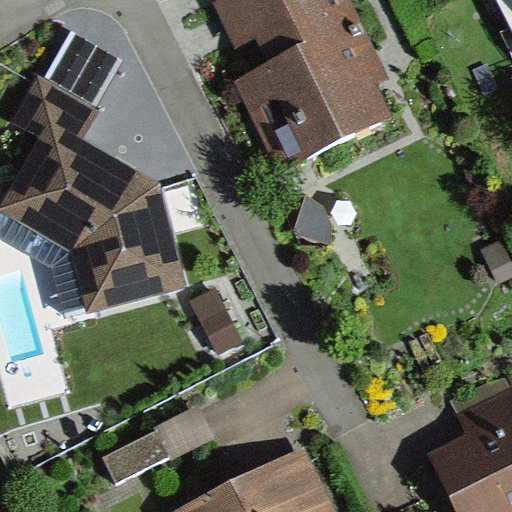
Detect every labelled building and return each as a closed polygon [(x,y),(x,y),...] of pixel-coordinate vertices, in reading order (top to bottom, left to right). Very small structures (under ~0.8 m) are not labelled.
[(283,176),(404,118),(346,0),(230,0),(216,7),(234,44),(253,34),(269,67),(237,82),(283,176)] [(0,201),(0,211),(71,254),(87,318),(187,293),(161,191),(88,147),(108,115),(39,73),(7,125),(36,142),(0,201)] [(494,244),(478,252),(493,283),(509,275),(494,244)] [(191,305),(217,357),(243,344),(217,292),(191,305)] [(429,457),(455,511),(511,511),(511,416),(496,383),(453,402),(470,437),(429,457)] [(104,461),(114,483),(167,459),(170,465),(216,444),(200,409),(154,430),(158,438),(104,461)] [(336,511),(303,451),(189,511),(336,511)]
